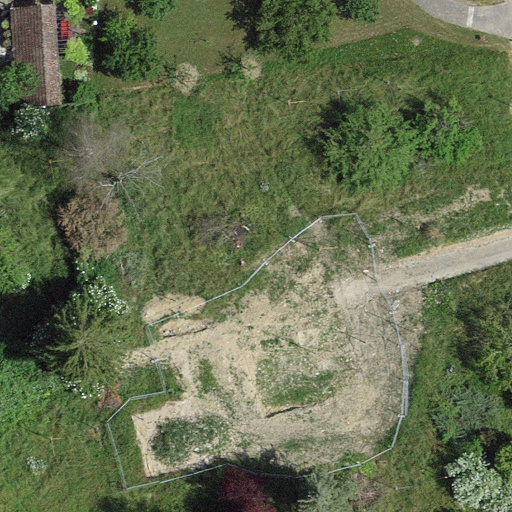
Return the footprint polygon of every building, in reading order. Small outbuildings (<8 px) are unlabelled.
[(58,105),(55,11),(15,12),(18,106),(58,105)] [(396,176),(374,95),(291,116),(312,198),(396,176)] [(155,248),(134,167),(50,188),(72,270),(155,248)] [(415,253),(396,176),(312,198),(332,275),(396,258),(415,253)] [(175,325),(155,248),(72,270),(91,347),(156,330),(175,325)] [(451,399),(430,318),(346,340),(367,421),(451,399)] [(179,417),(156,330),(91,347),(115,435),(153,424),(179,417)] [(471,476),(451,399),(367,421),(387,498),(452,481),(471,476)] [(151,511),(177,505),(153,424),(115,435),(70,449),(88,511),(151,511)]
